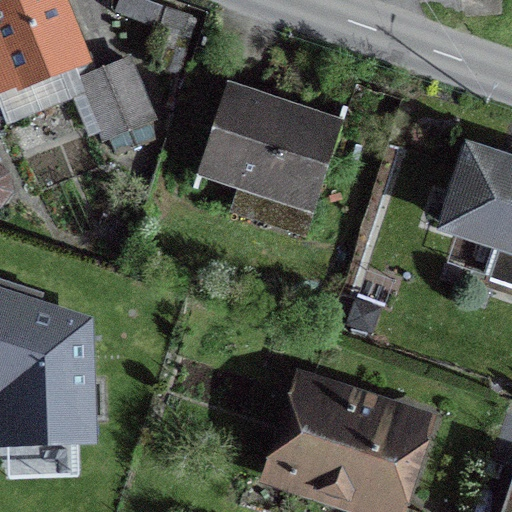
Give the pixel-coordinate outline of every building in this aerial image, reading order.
[(0,0),(0,92),(73,64),(47,0),(0,0)] [(148,121),(124,63),(77,82),(102,140),(148,121)] [(259,104),(257,103),(227,94),(228,89),(225,88),(197,173),(308,209),(306,214),(310,215),(338,130),(259,104)] [(511,252),(511,168),(467,154),(442,229),(511,252)] [(83,331),(0,302),(0,404),(0,405),(0,461),(91,458),(83,331)] [(351,407),(302,391),(274,477),(381,511),(388,511),(416,428),(377,416),(377,411),(375,406),(372,402),(368,400),(358,401),(354,403),(351,407)] [(511,511),(511,480),(501,511),(511,511)]
